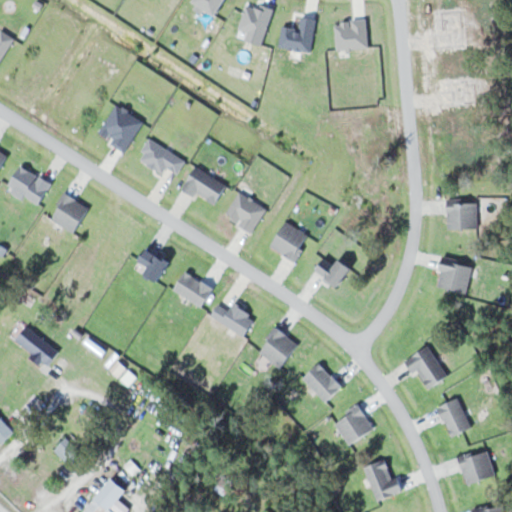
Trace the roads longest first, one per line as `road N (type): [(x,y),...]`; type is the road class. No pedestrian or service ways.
road 1 (residential): [(440,511),(411,428),(357,347),(0,108)]
road 2 (residential): [(357,347),(388,309),(412,254),(417,169)]
